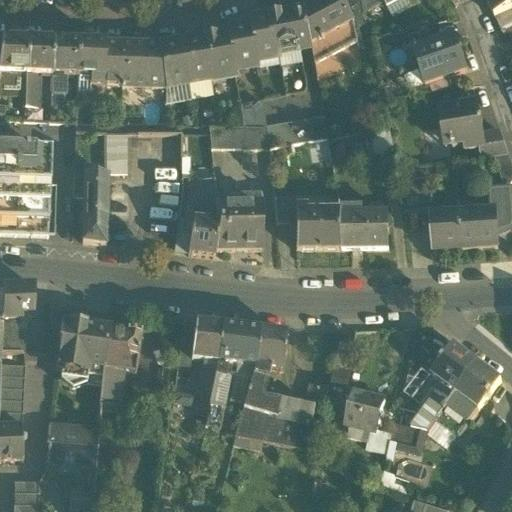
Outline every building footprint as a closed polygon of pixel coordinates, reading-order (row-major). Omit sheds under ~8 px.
[(325,0),(305,12),(316,32),(321,41),(353,23),(354,22),(341,0),(325,0)] [(366,25),(363,15),(359,0),(341,0),(354,22),(353,23),(355,30),(366,25)] [(380,0),(359,0),(363,15),(383,4),(380,0)] [(511,10),(511,0),(486,0),(495,18),(496,18),(511,10)] [(511,10),(496,18),(503,35),(507,33),(511,30),(511,10)] [(301,52),(312,50),(310,36),(305,12),(294,14),(301,52)] [(278,57),(301,52),(294,14),(282,16),(282,15),(270,17),(271,20),(278,57)] [(278,59),(278,57),(271,20),(259,22),(259,19),(247,21),(248,26),(255,64),(278,59)] [(355,30),(353,23),(321,41),(316,32),(310,36),(312,50),(315,68),(357,43),(355,30)] [(256,69),(255,64),(248,26),(237,28),(238,32),(226,34),(227,38),(233,73),(256,69)] [(407,36),(413,53),(434,46),(429,31),(407,36)] [(234,79),(233,73),(227,38),(215,40),(214,36),(203,38),(211,81),(211,83),(234,79)] [(188,85),(211,81),(203,38),(192,40),(192,44),(181,46),(188,85)] [(413,53),(425,87),(467,72),(455,38),(434,46),(413,53)] [(2,41),(0,59),(0,75),(26,77),(27,42),(2,41)] [(39,77),(52,77),(53,43),(27,42),(26,77),(39,77)] [(64,78),(77,78),(79,44),(53,43),(52,77),(64,78)] [(77,78),(90,79),(103,79),(104,45),(79,44),(77,78)] [(103,88),(121,89),(122,46),(104,45),(103,79),(103,88)] [(165,89),(188,85),(181,46),(169,48),(168,45),(157,47),(165,89)] [(165,90),(165,89),(157,47),(122,46),(121,89),(121,91),(124,91),(124,89),(165,90)] [(278,57),(278,59),(280,69),(303,64),(301,52),(278,57)] [(0,96),(25,98),(26,77),(0,75),(0,96)] [(38,111),(39,77),(26,77),(25,98),(25,111),(38,111)] [(63,112),(64,78),(52,77),(50,112),(63,112)] [(89,94),(90,87),(90,79),(77,78),(77,93),(89,94)] [(103,88),(103,79),(90,79),(90,87),(103,88)] [(188,85),(191,102),(214,98),(211,83),(211,81),(188,85)] [(165,89),(165,90),(164,107),(191,102),(188,85),(165,89)] [(240,106),(242,119),(263,115),(262,102),(240,106)] [(448,131),(451,147),(478,143),(484,142),(483,135),(482,124),(482,122),(480,122),(476,103),(438,109),(442,132),(448,131)] [(266,129),(263,115),(242,119),(244,130),(265,130),(265,129),(266,129)] [(323,119),(312,121),(316,143),(327,141),(328,141),(323,119)] [(312,121),(300,123),(304,145),(316,143),(312,121)] [(292,147),(304,145),(300,123),(289,125),(292,147)] [(292,147),(289,125),(266,129),(265,129),(265,130),(268,151),(292,147)] [(208,129),(210,152),(268,153),(268,151),(265,130),(244,130),(208,129)] [(363,134),(368,160),(395,156),(390,130),(363,134)] [(445,148),(451,147),(448,131),(442,132),(445,148)] [(478,143),(481,161),(509,157),(500,133),(483,135),(484,142),(478,143)] [(108,180),(125,181),(125,137),(104,137),(105,180),(108,180)] [(50,160),(0,158),(0,238),(47,240),(50,160)] [(72,201),(84,202),(85,179),(73,179),(72,201)] [(82,244),(105,245),(108,180),(105,180),(85,179),(84,202),(82,244)] [(401,184),(407,209),(432,206),(429,182),(401,184)] [(196,185),(192,223),(218,226),(216,206),(214,184),(213,183),(196,185)] [(511,192),(491,194),(492,207),(511,205),(511,192)] [(287,227),(288,227),(288,207),(288,203),(274,202),(276,227),(287,227)] [(261,205),(216,206),(218,226),(215,254),(262,254),(261,205)] [(511,205),(492,207),(493,215),(496,215),(498,235),(507,234),(509,233),(511,231),(511,230),(511,205)] [(342,253),(341,217),(341,215),(304,213),(304,207),(288,207),(288,227),(287,227),(287,235),(294,235),(294,253),(342,253)] [(341,208),(341,215),(341,217),(364,217),(364,208),(341,208)] [(493,215),(459,218),(462,256),(499,253),(498,235),(496,215),(493,215)] [(364,217),(341,217),(342,253),(388,252),(387,217),(364,217)] [(434,257),(462,256),(459,218),(432,220),(434,257)] [(174,254),(188,256),(192,223),(179,221),(174,254)] [(215,254),(218,226),(192,223),(188,256),(188,258),(214,261),(215,254)] [(0,346),(0,355),(22,356),(23,334),(17,334),(18,322),(31,322),(32,287),(1,288),(1,299),(2,299),(0,346)] [(177,369),(190,371),(191,363),(190,363),(195,327),(183,325),(177,369)] [(87,378),(102,380),(103,374),(109,334),(60,326),(57,347),(59,348),(55,373),(61,374),(60,379),(86,383),(87,378)] [(203,365),(217,367),(221,330),(195,327),(190,363),(191,363),(203,365)] [(236,369),(256,371),(260,334),(221,330),(217,367),(227,368),(231,368),(236,369)] [(140,339),(109,334),(103,374),(102,380),(101,390),(100,406),(116,407),(119,377),(135,379),(137,365),(136,365),(140,339)] [(260,334),(256,371),(266,372),(281,374),(286,338),(266,335),(260,334)] [(335,366),(346,369),(351,348),(340,345),(335,366)] [(432,379),(444,387),(456,397),(478,366),(455,348),(432,379)] [(23,365),(36,365),(36,356),(22,356),(23,365)] [(194,410),(207,412),(217,367),(203,365),(202,370),(201,369),(195,400),(196,400),(194,410)] [(478,366),(456,397),(479,414),(501,384),(478,366)] [(227,368),(217,367),(207,412),(207,416),(221,419),(229,381),(224,380),(227,368)] [(0,375),(0,427),(21,429),(25,369),(0,368),(0,375)] [(237,392),(249,396),(256,371),(236,369),(234,380),(239,381),(237,392)] [(265,379),(266,372),(256,371),(249,396),(248,398),(262,400),(268,380),(265,379)] [(86,383),(60,379),(60,384),(72,393),(85,388),(101,390),(102,380),(87,378),(86,383)] [(411,400),(423,406),(434,385),(422,379),(411,400)] [(436,424),(456,397),(444,387),(423,416),(435,425),(436,424)] [(344,428),(375,436),(384,402),(353,394),(344,428)] [(460,440),(479,414),(456,397),(436,424),(437,424),(457,438),(460,440)] [(236,440),(306,453),(307,448),(316,410),(262,400),(248,398),(236,440)] [(218,432),(221,419),(207,416),(204,429),(218,432)] [(423,434),(428,435),(435,425),(423,416),(413,430),(412,431),(423,434)] [(447,452),(457,438),(437,424),(427,438),(447,452)] [(391,446),(418,453),(423,434),(412,431),(413,430),(396,426),(391,446)] [(0,463),(23,462),(21,429),(0,429),(0,463)] [(56,479),(79,480),(79,469),(95,470),(97,447),(98,433),(47,429),(46,449),(47,449),(46,466),(57,467),(56,479)] [(396,472),(427,485),(434,468),(403,456),(396,472)] [(13,511),(37,511),(38,485),(14,485),(13,511)] [(93,496),(92,509),(101,510),(102,497),(93,496)]
